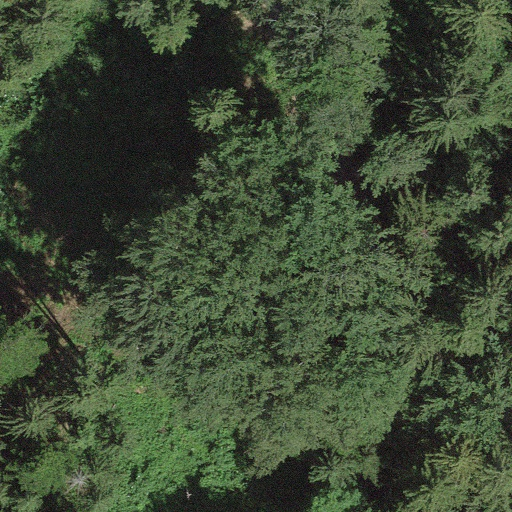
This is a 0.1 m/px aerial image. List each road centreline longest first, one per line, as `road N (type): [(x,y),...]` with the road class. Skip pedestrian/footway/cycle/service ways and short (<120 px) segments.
road 1 (track): [(279,0),(325,127),(429,358),(417,457),(399,511)]
road 2 (track): [(399,511),(511,466)]
